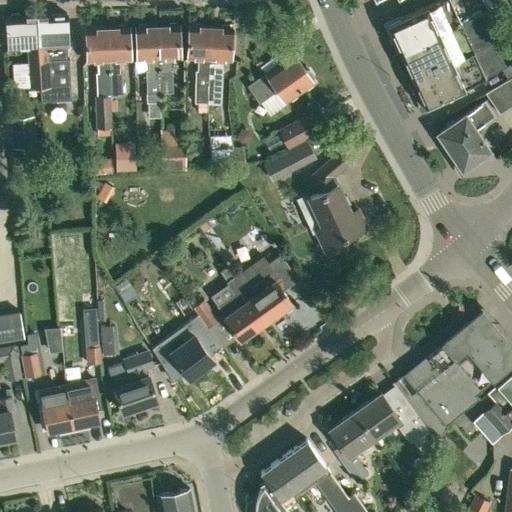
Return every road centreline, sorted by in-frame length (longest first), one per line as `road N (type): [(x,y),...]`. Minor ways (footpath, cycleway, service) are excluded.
road 1 (tertiary): [(470,247),(383,115),(330,0)]
road 2 (residential): [(215,483),(381,353),(386,312)]
road 3 (residential): [(205,434),(386,312)]
road 4 (residential): [(0,480),(205,434)]
